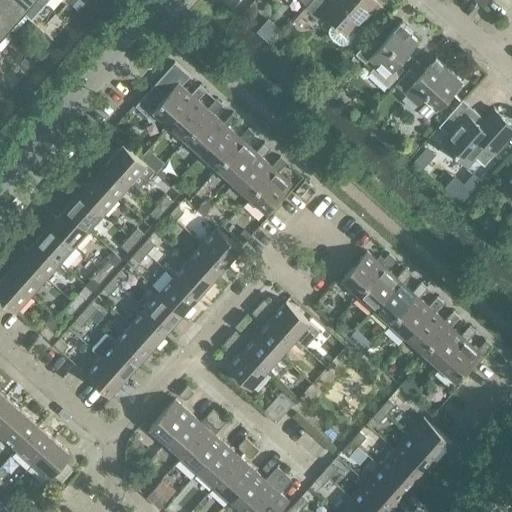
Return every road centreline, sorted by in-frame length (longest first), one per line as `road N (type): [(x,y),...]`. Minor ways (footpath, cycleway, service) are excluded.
road 1 (residential): [(162,0),(0,185)]
road 2 (residential): [(314,467),(190,355)]
road 3 (residential): [(107,435),(0,337)]
road 4 (residential): [(190,355),(272,260)]
